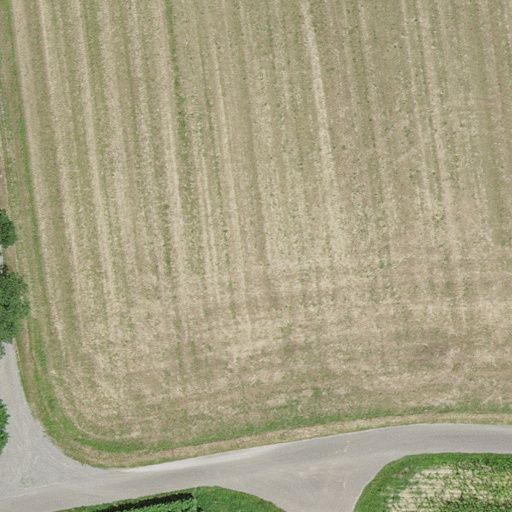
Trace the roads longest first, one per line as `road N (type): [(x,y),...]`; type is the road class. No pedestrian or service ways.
road 1 (track): [(511,435),(20,500)]
road 2 (track): [(20,500),(0,317)]
